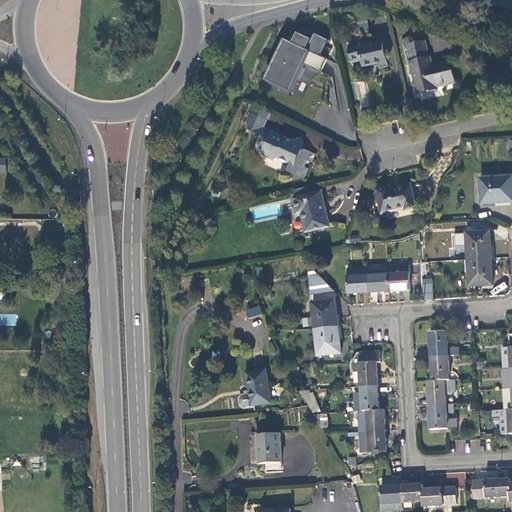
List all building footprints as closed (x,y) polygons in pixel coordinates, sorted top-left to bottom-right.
[(416,43),(416,42),(415,36),(405,39),(402,39),(407,62),(410,61),(418,95),(437,91),(437,87),(456,83),(451,61),(432,65),(431,57),(428,57),(426,46),(425,41),(417,43),(416,43)] [(320,72),(326,59),(292,43),(290,48),(283,45),(266,80),(290,92),(302,68),(297,65),(299,62),(320,72)] [(383,43),(349,50),(352,61),(361,59),(363,67),(377,64),(378,69),(388,66),(383,43)] [(269,117),(253,110),(247,124),(249,134),(261,139),(259,145),(266,148),(263,154),(263,155),(264,159),(275,163),(278,162),(278,161),(292,167),(289,175),(305,182),(308,173),(304,171),(307,165),(311,166),(315,157),(306,152),(304,153),(298,143),(295,144),(286,141),(264,131),(269,117)] [(511,177),(481,179),(482,205),(511,203),(511,177)] [(416,209),(411,185),(391,189),(390,186),(376,189),(382,214),(405,209),(405,211),(416,209)] [(322,192),(293,199),(297,215),(301,214),(305,233),(330,228),(322,192)] [(467,234),(468,261),(492,259),(490,232),(467,234)] [(494,287),(492,259),(468,261),(470,288),(494,287)] [(409,266),(388,267),(390,293),(411,292),(409,266)] [(388,267),(368,268),(369,294),(390,293),(388,267)] [(349,295),(369,294),(368,268),(347,269),(349,295)] [(312,294),(335,292),(316,272),(310,273),(312,294)] [(0,292),(9,292),(9,283),(0,282),(0,292)] [(432,287),(423,287),(424,301),(433,301),(432,287)] [(312,303),(315,330),(339,328),(336,301),(312,303)] [(246,309),(248,318),(262,314),(260,305),(246,309)] [(339,328),(315,330),(317,356),(342,354),(339,328)] [(430,333),(431,357),(449,357),(459,356),(458,348),(449,348),(447,332),(430,333)] [(503,367),(511,367),(510,348),(503,348),(503,367)] [(360,373),(361,388),(379,387),(377,364),(381,363),(380,353),(358,354),(352,364),(352,374),(360,373)] [(450,381),(449,357),(431,357),(433,382),(446,381),(450,381)] [(502,370),(504,390),(511,389),(511,369),(502,370)] [(243,408),(254,406),(270,403),(266,370),(246,373),(249,395),(242,396),(239,399),(241,406),(243,408)] [(428,382),(429,406),(453,405),(452,399),(451,399),(447,399),(446,381),(433,382),(428,382)] [(361,394),(362,412),(380,411),(379,387),(361,388),(361,394)] [(320,411),(312,391),(299,391),(302,399),(304,398),(309,406),(313,413),(320,411)] [(455,413),(454,405),(453,405),(429,406),(431,431),(448,430),(448,429),(448,421),(448,413),(455,413)] [(511,435),(511,410),(505,411),(493,412),(494,420),(501,419),(502,436),(511,435)] [(386,432),(385,411),(380,411),(362,412),(359,413),(360,434),(386,432)] [(319,427),(327,426),(327,414),(318,414),(319,427)] [(387,453),(386,432),(360,434),(361,454),(387,453)] [(282,464),(280,434),(258,436),(259,465),(266,465),(282,464)] [(348,466),(356,466),(355,456),(348,457),(348,466)] [(352,478),(353,483),(356,483),(356,484),(361,482),(359,475),(352,478)] [(474,499),(511,498),(510,485),(510,480),(473,482),(474,499)] [(422,485),(401,486),(403,504),(424,503),(423,491),(422,485)] [(382,505),(403,504),(401,486),(381,488),(382,505)] [(456,488),(423,491),(424,503),(424,508),(457,506),(456,488)]
